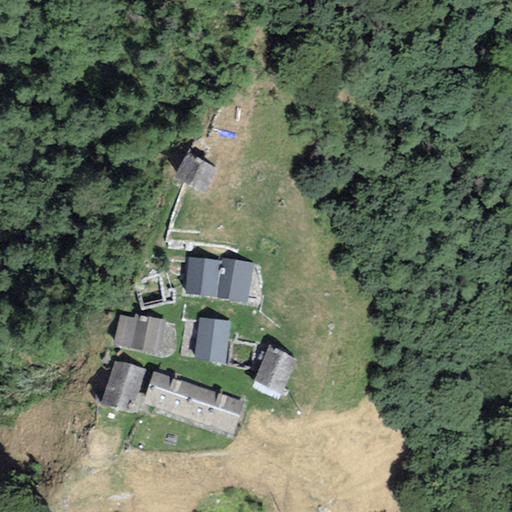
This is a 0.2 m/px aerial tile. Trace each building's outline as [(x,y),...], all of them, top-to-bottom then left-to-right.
[(217,171),(188,156),(174,184),(203,199),(217,171)] [(219,259),(219,263),(215,302),(246,305),(250,262),(219,259)] [(219,263),(189,261),(186,299),(215,302),(219,263)] [(133,320),(120,317),(114,347),(156,356),(163,322),(134,316),(133,320)] [(230,323),(199,319),(193,364),(224,367),(230,323)] [(296,360),(268,349),(250,392),(278,403),(296,360)] [(144,371),(114,363),(100,409),(131,418),(144,371)] [(242,406),(156,377),(146,408),(231,436),(242,406)]
